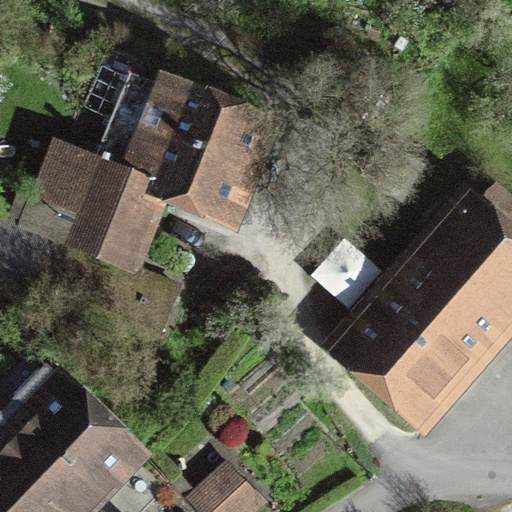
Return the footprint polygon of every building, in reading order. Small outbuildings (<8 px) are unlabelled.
[(338,44),(301,86),(350,127),(390,81),(338,44)] [(64,242),(128,269),(162,187),(223,213),(258,128),(133,76),(95,160),(61,145),(37,198),(77,215),(64,242)] [(420,411),(511,301),(511,201),(494,187),(470,213),(454,199),(431,226),(446,239),(349,349),(420,411)] [(128,269),(64,242),(0,215),(0,288),(149,351),(176,289),(128,269)] [(0,511),(111,511),(143,481),(59,397),(0,455),(0,511)] [(251,511),(225,480),(186,511),(251,511)]
